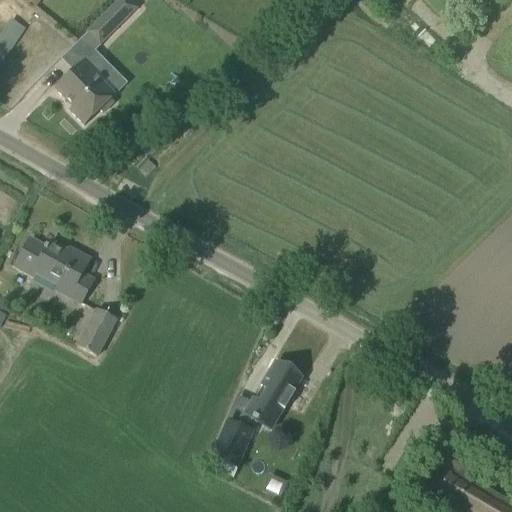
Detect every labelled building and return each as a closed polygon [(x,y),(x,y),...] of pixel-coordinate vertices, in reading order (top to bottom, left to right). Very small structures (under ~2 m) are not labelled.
[(136,10),(138,8),(130,0),(119,0),(84,34),(98,48),(137,11),(136,10)] [(68,112),(84,127),(99,112),(102,115),(113,104),(110,101),(114,97),(94,77),(98,74),(85,61),(54,91),(71,109),(68,112)] [(54,293),(79,306),(92,282),(81,275),(89,261),(75,254),(74,257),(49,243),(47,248),(45,246),(44,248),(29,240),(13,270),(32,280),(35,276),(57,288),(54,293)] [(76,348),(97,359),(117,322),(95,310),(76,348)] [(275,364),(244,415),(271,431),(301,380),(275,364)] [(309,398),(305,410),(315,414),(320,403),(309,398)] [(210,459),(238,471),(254,433),(226,421),(210,459)] [(291,441),(286,451),(296,456),(301,446),(291,441)] [(449,461),(427,497),(451,511),(450,511),(511,511),(511,505),(472,481),(475,476),(449,461)]
